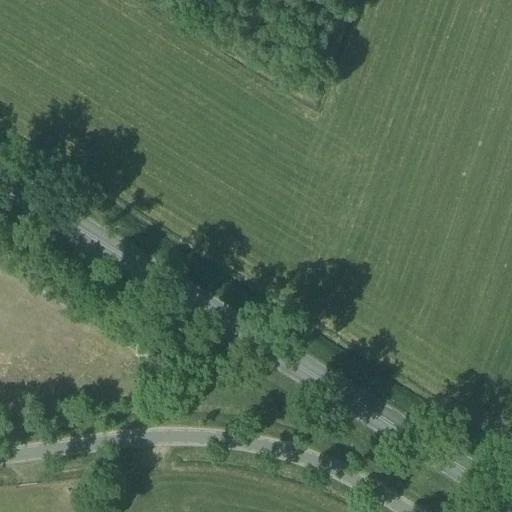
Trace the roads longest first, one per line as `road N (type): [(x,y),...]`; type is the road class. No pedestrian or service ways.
road 1 (primary): [(511,495),(0,169)]
road 2 (unclassified): [(406,511),(320,467),(260,448),(187,440),(0,458)]
